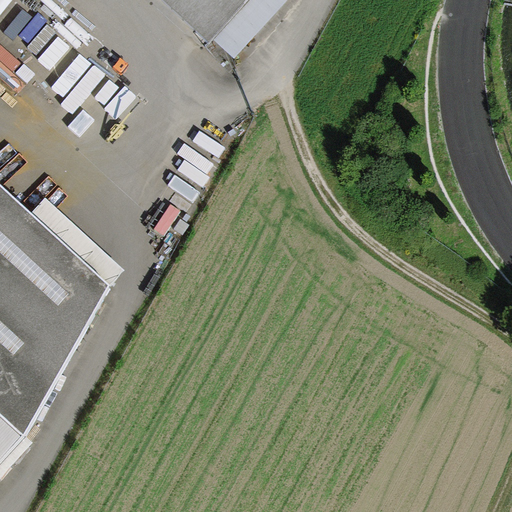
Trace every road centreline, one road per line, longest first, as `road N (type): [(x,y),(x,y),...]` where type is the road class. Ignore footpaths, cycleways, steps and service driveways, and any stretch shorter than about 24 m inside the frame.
road 1 (track): [(511,333),(343,219),(309,162),(276,75)]
road 2 (residential): [(469,0),(456,67),(462,135),(489,205),(511,237)]
